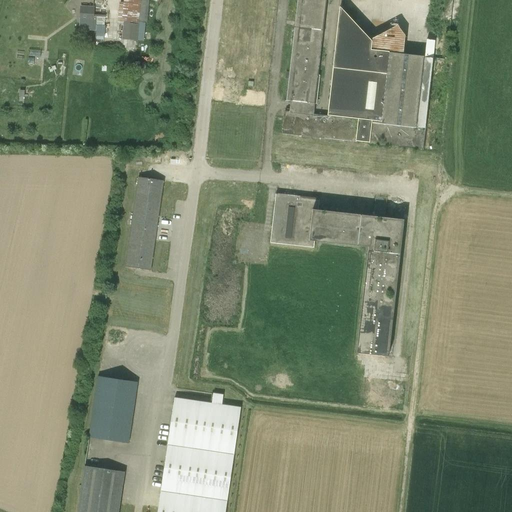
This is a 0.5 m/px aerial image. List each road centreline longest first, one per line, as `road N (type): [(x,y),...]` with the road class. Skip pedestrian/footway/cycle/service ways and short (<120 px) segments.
road 1 (track): [(400,511),(435,210),(444,190),(439,156),(456,0)]
road 2 (unclassified): [(217,0),(167,388)]
